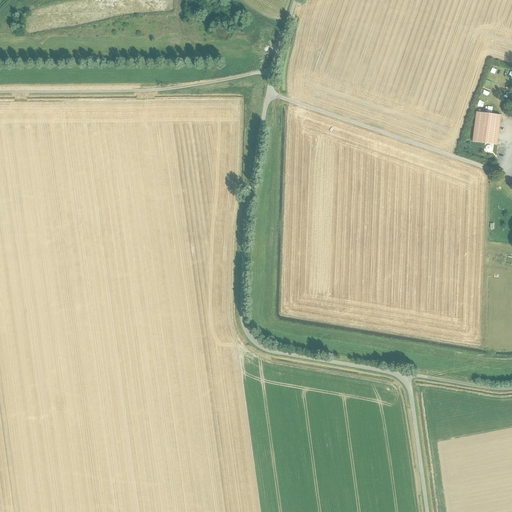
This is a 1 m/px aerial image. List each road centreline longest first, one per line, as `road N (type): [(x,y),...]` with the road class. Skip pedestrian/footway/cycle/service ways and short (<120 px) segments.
road 1 (unclassified): [(427,511),(406,376),(275,351),(260,346),(244,324),(246,206),(269,93)]
road 2 (unclassified): [(271,73),(163,89),(0,92)]
road 3 (unclassified): [(493,170),(269,93)]
